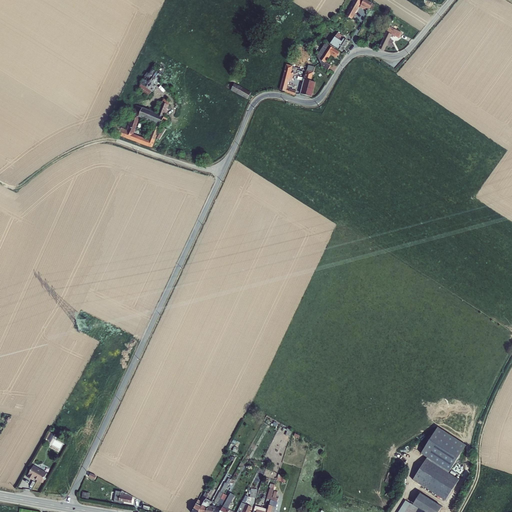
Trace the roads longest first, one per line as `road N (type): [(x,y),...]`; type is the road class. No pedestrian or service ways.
road 1 (unclassified): [(222,173),(66,507)]
road 2 (unclassified): [(450,0),(399,56),(350,53),(316,101),(266,94),(254,102),(222,173)]
road 3 (track): [(458,511),(477,473),(485,419),(511,363)]
road 4 (track): [(116,140),(71,151),(22,185),(0,182)]
